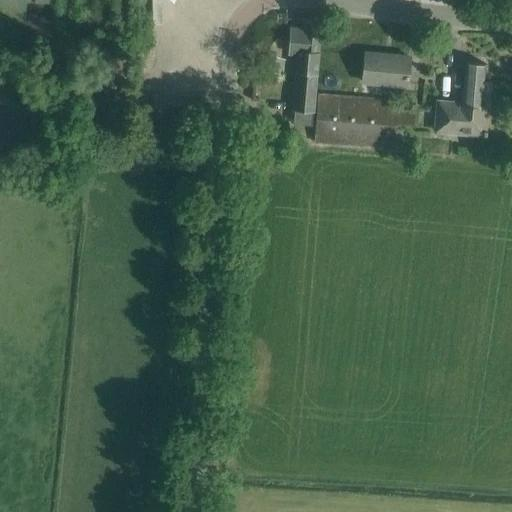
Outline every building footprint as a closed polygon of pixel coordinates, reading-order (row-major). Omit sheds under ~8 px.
[(0,0),(0,29),(24,38),(24,0),(0,0)] [(294,107),(313,108),(315,88),(320,21),(304,19),(303,30),(291,29),(289,51),(299,52),(297,70),(300,71),(299,87),(296,87),(294,107)] [(365,52),(363,72),(362,81),(406,85),(409,56),(365,52)] [(438,101),(436,121),(435,130),(484,134),(486,105),(482,105),(485,63),(465,61),(461,103),(438,101)] [(176,98),(196,99),(196,83),(177,82),(176,98)] [(394,148),(396,128),(396,123),(413,125),(415,104),(395,103),(396,99),(318,93),(314,141),(394,148)] [(94,135),(120,138),(123,109),(96,107),(94,135)]
